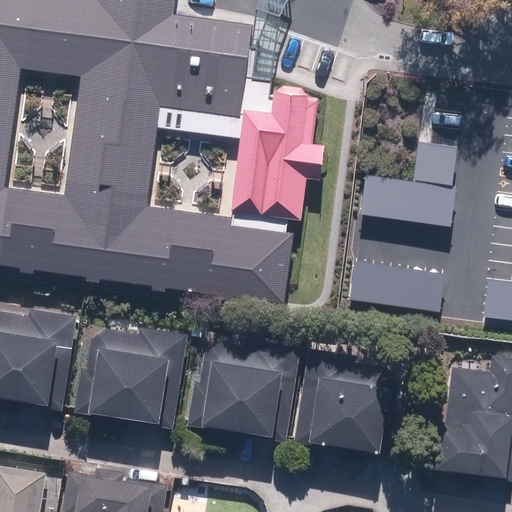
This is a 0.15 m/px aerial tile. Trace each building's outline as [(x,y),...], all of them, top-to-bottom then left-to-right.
[(175,4),(175,0),(0,0),(0,252),(285,298),(296,226),(147,203),(163,99),(238,110),(253,16),(175,4)] [(343,0),(373,13),(378,0),(343,0)] [(235,203),(302,211),(306,170),(320,172),(324,137),(310,136),(316,89),(273,84),(271,105),(246,102),(235,203)] [(360,209),(448,219),(453,182),(364,172),(360,209)] [(442,269),(350,260),(346,300),(438,309),(442,269)] [(0,405),(20,408),(22,399),(42,402),(66,406),(80,313),(33,306),(32,312),(0,306),(0,405)] [(85,364),(79,409),(149,420),(176,424),(191,331),(144,324),(143,330),(110,325),(95,336),(90,365),(85,364)] [(255,343),(221,337),(210,349),(204,382),(214,383),(207,428),(259,435),(289,440),(304,344),(256,337),(255,343)] [(317,345),(313,376),(326,377),(318,434),(330,436),(386,444),(399,357),(317,345)] [(452,364),(441,462),(496,468),(495,476),(501,477),(511,478),(511,353),(495,352),(493,368),(452,364)] [(44,511),(50,472),(0,465),(0,511),(44,511)] [(130,480),(87,474),(81,511),(166,511),(170,486),(130,480)] [(205,511),(208,491),(175,487),(171,511),(205,511)]
